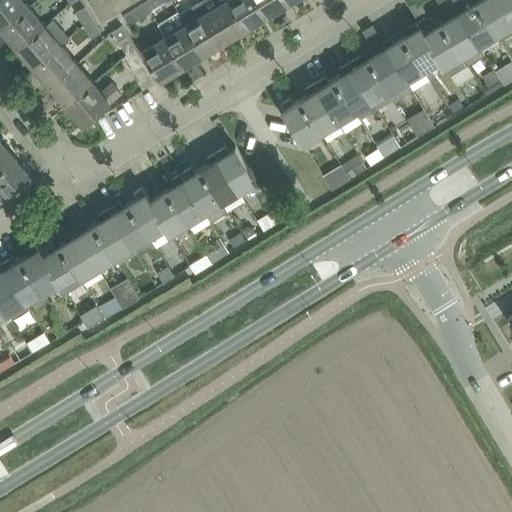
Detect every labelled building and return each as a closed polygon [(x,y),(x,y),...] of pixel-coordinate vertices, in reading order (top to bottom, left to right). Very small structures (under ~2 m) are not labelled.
[(0,0),(0,24),(3,28),(30,5),(24,0),(0,0)] [(89,0),(102,21),(113,14),(104,0),(89,0)] [(104,0),(113,14),(124,8),(119,0),(104,0)] [(147,0),(145,1),(151,11),(168,0),(147,0)] [(187,23),(205,52),(227,40),(208,10),(209,9),(202,0),(200,0),(181,12),(187,22),(187,23)] [(208,10),(227,40),(248,27),(231,0),(224,0),(209,9),(208,10)] [(231,0),(248,27),(269,14),(260,0),(231,0)] [(260,0),(269,14),(290,1),(289,0),(260,0)] [(463,0),(456,5),(479,44),(496,33),(476,0),(475,0),(470,3),(467,0),(463,0)] [(476,0),(496,33),(511,23),(511,20),(499,0),(476,0)] [(511,0),(499,0),(511,20),(511,0)] [(130,24),(151,11),(145,1),(124,14),(130,24)] [(30,5),(3,28),(19,47),(46,24),(30,5)] [(77,11),(84,23),(94,18),(86,5),(77,11)] [(442,20),(462,54),(468,64),(485,53),(479,44),(456,5),(445,11),(449,16),(442,20)] [(102,31),(94,18),(84,23),(92,37),(102,31)] [(404,34),(424,68),(440,58),(445,65),(445,64),(418,19),(407,25),(410,30),(404,34)] [(432,19),(422,26),(445,64),(451,73),(468,64),(462,54),(442,20),(436,24),(432,19)] [(166,35),(184,65),(205,52),(187,23),(166,35)] [(46,24),(19,47),(35,66),(62,43),(46,24)] [(113,30),(119,40),(128,34),(122,24),(113,30)] [(384,39),(407,78),(424,68),(404,34),(397,38),(394,33),(384,39)] [(119,40),(127,53),(136,47),(128,34),(119,40)] [(162,79),(184,65),(166,35),(144,49),(162,79)] [(370,55),(395,97),(396,98),(413,88),(407,78),(384,39),(373,46),(376,51),(370,55)] [(62,43),(35,66),(51,85),(78,62),(62,43)] [(131,68),(143,88),(157,80),(136,47),(127,53),(124,56),(125,57),(121,59),(128,70),(131,68)] [(350,60),(378,107),(395,97),(370,55),(363,59),(360,54),(350,60)] [(511,59),(497,69),(505,83),(511,78),(511,59)] [(336,76),(356,109),(361,118),(378,107),(350,60),(339,67),(342,72),(336,76)] [(78,62),(51,85),(67,104),(94,81),(78,62)] [(315,81),(339,119),(356,109),(336,76),(329,80),(326,74),(315,81)] [(482,86),(487,94),(504,83),(499,75),(482,86)] [(94,81),(67,104),(84,123),(121,92),(113,82),(102,91),(94,81)] [(302,96),(322,130),(339,119),(315,81),(305,87),(308,92),(302,96)] [(304,141),(322,130),(302,96),(295,100),(292,95),(281,102),(304,141)] [(461,98),(449,105),(453,113),(466,105),(461,98)] [(408,117),(412,125),(419,135),(435,125),(424,107),(408,117)] [(440,123),(453,115),(448,108),(435,115),(440,123)] [(402,145),(401,145),(402,146),(419,136),(419,135),(412,125),(395,135),(402,145)] [(401,145),(395,135),(393,131),(376,141),(380,147),(385,156),(401,145)] [(0,170),(16,156),(0,137),(0,170)] [(216,151),(240,189),(257,179),(237,145),(230,149),(227,144),(216,151)] [(202,166),(223,199),(240,189),(216,151),(205,157),(209,162),(202,166)] [(343,163),(351,177),(368,167),(359,153),(343,163)] [(33,176),(16,156),(0,170),(0,184),(1,184),(11,195),(33,176)] [(333,188),(351,177),(343,163),(342,162),(327,171),(324,166),(321,168),(333,188)] [(205,210),(210,207),(214,204),(223,199),(202,166),(196,170),(192,165),(182,171),(205,210)] [(168,187),(188,220),(195,232),(212,221),(205,210),(182,171),(171,178),(174,183),(168,187)] [(129,201),(150,233),(165,224),(170,232),(171,230),(148,192),(144,185),(133,192),(136,197),(129,201)] [(148,192),(171,230),(188,220),(168,187),(161,191),(158,186),(148,192)] [(109,206),(133,244),(150,233),(129,201),(123,205),(120,200),(109,206)] [(95,221),(116,254),(120,262),(137,251),(133,244),(109,206),(99,212),(102,217),(95,221)] [(75,227),(98,265),(116,254),(95,221),(89,225),(86,220),(75,227)] [(247,224),(242,228),(248,237),(257,231),(253,225),(247,224)] [(61,242),(81,275),(98,265),(75,227),(65,233),(68,238),(61,242)] [(23,256),(43,290),(60,280),(61,279),(41,247),(42,247),(38,240),(26,247),(30,252),(23,256)] [(61,279),(60,280),(64,286),(81,275),(61,242),(55,246),(52,241),(42,247),(41,247),(61,279)] [(3,261),(26,300),(43,290),(23,256),(17,260),(13,255),(3,261)] [(0,295),(9,310),(13,317),(30,307),(26,300),(3,261),(0,263),(0,295)] [(168,265),(157,271),(164,282),(175,276),(168,265)] [(0,315),(9,310),(0,295),(0,315)] [(117,295),(109,300),(115,312),(124,307),(117,295)] [(28,342),(33,350),(51,340),(46,331),(28,342)]
